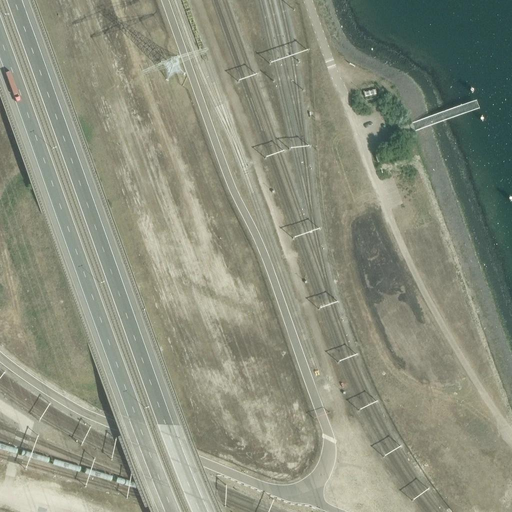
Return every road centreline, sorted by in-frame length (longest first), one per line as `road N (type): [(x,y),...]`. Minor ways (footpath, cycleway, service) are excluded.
road 1 (trunk): [(196,511),(13,0)]
road 2 (trunk): [(0,38),(170,511)]
